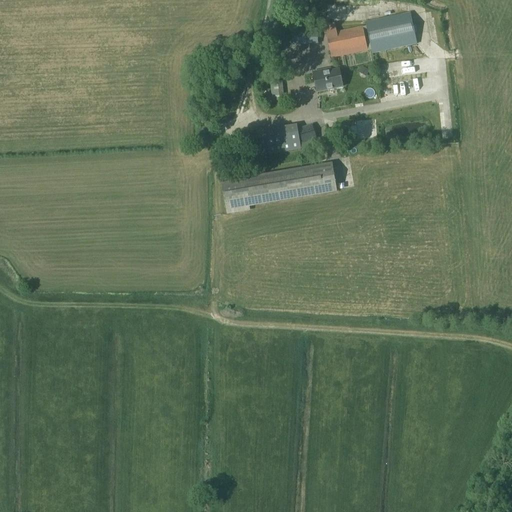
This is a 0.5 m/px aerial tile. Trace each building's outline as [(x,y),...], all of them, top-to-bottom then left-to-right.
[(336,33),(334,24),(324,26),(331,59),(368,51),(365,39),(369,38),(372,53),(416,44),(409,13),(365,23),(366,27),(363,28),(362,27),(336,33)] [(316,30),(292,32),(292,45),(317,44),(316,30)] [(412,62),(374,66),(375,77),(413,73),(412,62)] [(338,71),(330,72),(330,70),(322,72),(322,74),(314,76),(317,93),(342,87),(338,71)] [(426,78),(402,82),(405,95),(428,91),(426,78)] [(282,86),(271,88),(273,101),(284,100),(282,86)] [(217,113),(222,118),(233,106),(228,101),(217,113)] [(297,126),(256,133),(260,158),(300,151),(297,126)] [(312,127),(299,131),(303,144),(300,145),(301,149),(312,146),(310,141),(316,139),(312,127)] [(333,163),(222,181),(227,215),(250,211),(249,207),(338,192),(333,163)]
